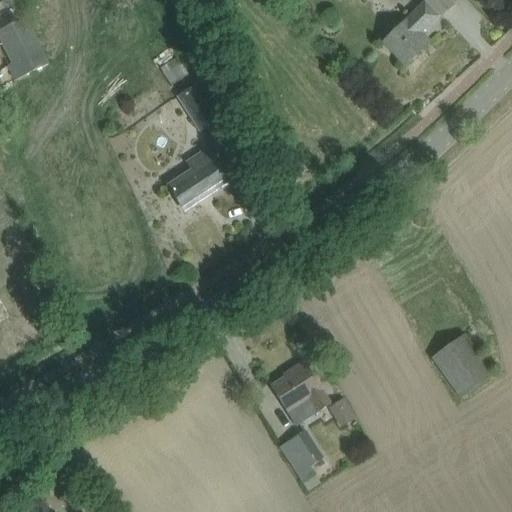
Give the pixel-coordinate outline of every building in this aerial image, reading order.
[(447,0),(424,0),(441,17),(453,6),(447,0)] [(435,17),(424,6),(408,21),(408,20),(383,43),(406,66),(425,47),(415,37),(435,17)] [(48,66),(25,19),(0,31),(0,40),(19,80),(48,66)] [(215,122),(193,88),(178,98),(200,132),(215,122)] [(228,184),(212,159),(210,160),(205,152),(187,164),(192,171),(168,187),(184,212),(228,184)] [(465,395),(478,413),(501,397),(488,379),(493,375),(464,337),(432,360),(460,399),(465,395)] [(271,388),(286,412),(307,399),(317,414),(329,406),(315,381),(304,364),(291,372),(292,375),(271,388)] [(343,411),(358,425),(371,411),(357,397),(343,411)] [(304,484),(309,492),(334,476),(330,470),(316,479),(309,468),(323,459),(306,432),(280,449),(302,485),(304,484)]
